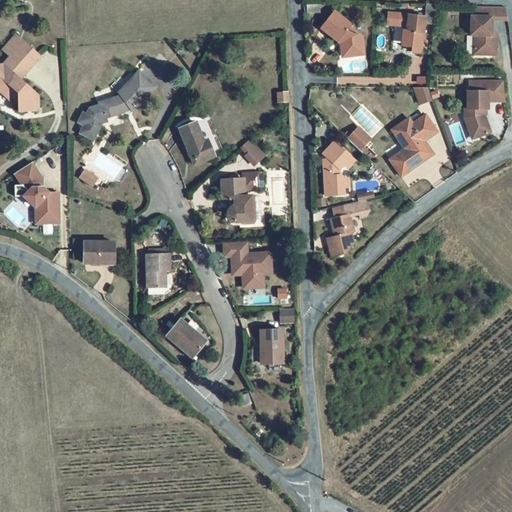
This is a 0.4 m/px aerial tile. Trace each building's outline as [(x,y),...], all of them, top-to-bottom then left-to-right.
[(349,27),(332,12),(319,28),(336,43),(338,40),(340,42),(338,45),(338,52),(348,51),(349,58),(360,56),(360,38),(348,28),(349,27)] [(489,15),(469,14),(468,33),(472,33),(471,47),(480,48),(482,52),(493,53),(494,33),(489,33),(489,15)] [(429,18),(403,16),(402,27),(396,27),(393,46),(404,47),(403,52),(425,54),(429,18)] [(0,91),(16,104),(17,111),(34,111),(35,98),(14,80),(36,53),(12,32),(0,46),(0,47),(7,54),(0,62),(0,91)] [(130,106),(132,109),(152,87),(137,71),(118,90),(121,93),(97,99),(97,102),(90,107),(86,113),(83,112),(76,121),(84,126),(80,133),(91,141),(105,121),(101,118),(130,106)] [(469,90),(465,91),(465,109),(462,108),(463,121),(473,140),(477,137),(491,131),(482,115),(482,109),(486,109),(485,101),(504,101),(502,81),(469,80),(469,90)] [(426,90),(415,90),(421,104),(430,101),(426,90)] [(286,93),(277,93),(278,101),(286,101),(286,93)] [(411,121),(399,128),(411,146),(389,160),(399,175),(431,154),(424,143),(436,134),(426,118),(414,126),(411,121)] [(193,122),(177,128),(191,164),(213,156),(206,137),(200,139),(193,122)] [(364,145),(370,138),(359,128),(349,139),(367,157),(372,152),(364,145)] [(241,148),(247,155),(245,157),(254,166),(266,155),(251,139),(241,148)] [(352,157),(336,141),(325,154),(328,157),(326,159),(325,159),(326,195),(342,194),(342,187),(342,178),(341,169),(345,165),(352,157)] [(352,157),(345,165),(349,168),(356,161),(352,157)] [(59,223),(58,193),(48,193),(42,188),(42,179),(31,163),(15,174),(22,185),(15,185),(15,197),(24,196),(36,208),(36,224),(59,223)] [(97,178),(85,169),(80,175),(92,184),(97,178)] [(240,180),(219,180),(220,196),(231,196),(232,208),(229,210),(227,213),(227,217),(231,220),(251,220),(251,195),(241,195),(240,180)] [(364,195),(359,196),(360,202),(343,206),(345,216),(330,219),(333,231),(334,230),(335,236),(326,238),(330,257),(342,254),(353,244),(351,234),(354,233),(350,217),(359,215),(360,219),(366,217),(369,212),(367,201),(365,201),(364,195)] [(236,244),(237,257),(230,257),(232,276),(242,275),(243,289),(261,287),(260,274),(269,273),(268,254),(245,256),(244,243),(236,244)] [(109,245),(83,244),(83,262),(109,263),(109,245)] [(167,256),(145,256),(145,288),(163,288),(163,271),(167,271),(167,256)] [(192,334),(179,322),(165,338),(187,358),(198,346),(189,337),(192,334)] [(280,333),(257,333),(257,350),(261,350),(261,362),(281,361),(280,333)] [(248,393),(238,396),(241,405),(251,402),(248,393)]
